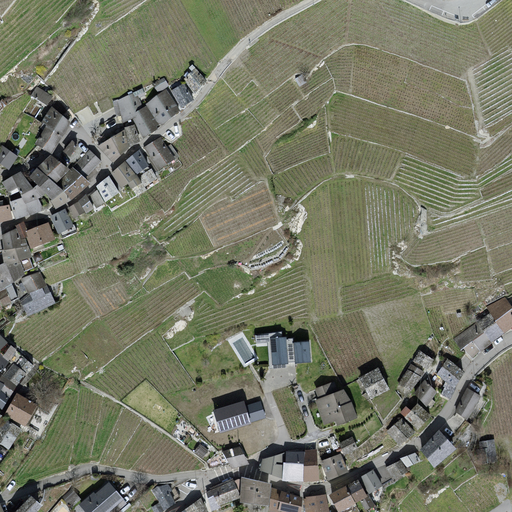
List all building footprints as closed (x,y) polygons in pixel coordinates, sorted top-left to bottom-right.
[(195,68),(183,79),(195,91),(207,80),(195,68)] [(164,77),(153,84),(158,92),(169,86),(164,77)] [(184,82),(171,90),(181,107),(194,99),(184,82)] [(53,96),(37,86),(30,95),(46,105),(53,96)] [(166,89),(145,104),(146,105),(159,124),(161,125),(181,110),(166,89)] [(135,112),(143,107),(138,95),(134,96),(133,93),(113,102),(116,117),(121,114),(123,123),(133,118),(137,116),(135,112)] [(159,124),(146,105),(143,107),(135,112),(137,116),(133,118),(143,138),(158,128),(156,126),(159,124)] [(62,135),(70,121),(52,106),(41,121),(46,124),(62,135)] [(62,135),(46,124),(35,144),(52,153),(62,135)] [(140,141),(134,124),(124,127),(125,129),(129,147),(140,141)] [(113,162),(129,147),(125,129),(98,146),(113,162)] [(167,146),(161,136),(144,147),(158,170),(179,156),(171,144),(167,146)] [(79,145),(72,140),(63,151),(70,156),(79,145)] [(0,162),(9,169),(18,155),(17,155),(13,152),(2,144),(0,146),(0,162)] [(149,165),(140,148),(125,161),(136,174),(149,165)] [(102,161),(89,149),(73,167),(85,178),(102,161)] [(56,184),(70,169),(51,154),(37,167),(56,184)] [(136,174),(125,161),(112,173),(122,187),(128,183),(131,189),(142,182),(136,174)] [(56,184),(37,167),(29,176),(37,184),(46,193),(51,199),(64,191),(56,184)] [(89,182),(85,178),(73,167),(70,169),(56,184),(64,191),(70,199),(89,182)] [(21,171),(2,182),(8,193),(18,187),(28,181),(21,171)] [(119,191),(109,176),(96,187),(105,202),(119,191)] [(33,187),(28,181),(18,187),(22,197),(25,203),(38,198),(41,197),(33,187)] [(37,184),(33,187),(41,197),(46,193),(37,184)] [(97,189),(89,196),(96,208),(105,203),(97,189)] [(70,199),(64,191),(51,199),(50,200),(55,208),(70,199)] [(94,208),(86,194),(79,201),(85,212),(86,213),(94,208)] [(22,197),(9,201),(15,218),(43,208),(38,198),(25,203),(22,197)] [(74,218),(85,212),(79,201),(68,208),(74,218)] [(0,206),(0,220),(12,218),(9,204),(0,206)] [(73,226),(65,209),(50,216),(58,233),(73,226)] [(25,231),(28,230),(24,221),(15,225),(16,228),(21,239),(25,237),(26,237),(28,236),(25,231)] [(55,238),(48,222),(28,230),(25,231),(28,236),(26,237),(30,248),(55,238)] [(21,239),(16,228),(2,234),(4,249),(28,246),(25,237),(21,239)] [(28,246),(4,249),(1,250),(3,262),(5,262),(6,263),(20,260),(32,256),(28,246)] [(47,248),(38,253),(42,260),(51,255),(47,248)] [(0,289),(25,274),(20,260),(6,263),(5,262),(3,262),(0,263),(0,289)] [(47,285),(40,271),(21,278),(28,293),(47,285)] [(56,302),(47,285),(28,293),(20,300),(27,316),(56,302)] [(11,302),(5,288),(0,290),(0,299),(3,306),(11,302)] [(511,326),(511,305),(505,296),(486,306),(490,312),(504,333),(511,326)] [(491,342),(504,333),(490,312),(476,321),(478,323),(491,342)] [(492,342),(491,342),(478,323),(454,339),(460,349),(473,341),(480,351),(492,342)] [(286,337),(270,338),(272,364),(288,363),(286,337)] [(309,341),(293,342),(294,362),(310,362),(309,341)] [(433,359),(420,350),(413,360),(427,369),(433,359)] [(0,371),(9,361),(0,354),(0,371)] [(34,365),(24,357),(17,365),(26,373),(27,374),(34,365)] [(464,371),(447,358),(436,374),(445,381),(454,388),(455,386),(464,371)] [(26,373),(17,365),(14,363),(4,376),(17,385),(26,373)] [(425,372),(411,363),(398,384),(412,391),(425,372)] [(390,389),(378,367),(358,377),(370,399),(390,389)] [(10,397),(17,385),(4,376),(2,374),(0,377),(0,381),(4,384),(1,389),(10,397)] [(437,391),(425,379),(414,393),(427,406),(437,391)] [(335,381),(315,389),(319,399),(338,392),(335,381)] [(440,394),(450,399),(456,388),(455,386),(454,388),(445,381),(443,386),(444,387),(440,394)] [(481,396),(467,387),(455,412),(467,419),(481,396)] [(0,410),(1,411),(10,397),(1,389),(0,390),(0,410)] [(319,399),(316,401),(325,425),(335,420),(337,424),(357,416),(350,401),(344,390),(338,392),(319,399)] [(25,426),(37,404),(16,392),(4,414),(25,426)] [(261,396),(215,408),(221,429),(267,417),(261,396)] [(431,415),(418,402),(410,410),(406,406),(400,412),(418,429),(431,415)] [(0,443),(9,449),(22,428),(2,417),(0,420),(0,443)] [(415,431),(402,417),(386,431),(400,445),(415,431)] [(456,448),(439,429),(420,449),(434,467),(456,448)] [(358,448),(352,436),(339,443),(344,455),(358,448)] [(494,439),(478,441),(481,462),(497,460),(494,439)] [(203,458),(209,450),(202,445),(196,453),(203,458)] [(248,463),(240,446),(222,451),(231,468),(248,463)] [(319,480),(317,449),(304,450),(304,451),(303,481),(319,480)] [(303,481),(304,451),(286,450),(285,452),(282,478),(282,480),(303,481)] [(282,478),(285,452),(262,458),(260,470),(282,478)] [(421,460),(416,452),(400,458),(407,467),(421,460)] [(349,471),(341,453),(320,461),(328,480),(349,471)] [(401,459),(385,467),(392,479),(407,471),(401,459)] [(383,485),(373,469),(359,477),(369,493),(383,485)] [(268,505),(271,483),(241,476),(240,493),(239,498),(239,501),(268,505)] [(240,493),(232,478),(210,487),(211,489),(218,506),(220,505),(239,498),(240,493)] [(366,494),(358,478),(329,494),(338,511),(360,500),(367,496),(366,494)] [(79,504),(86,511),(108,511),(124,499),(109,481),(95,493),(94,491),(79,504)] [(169,483),(152,490),(159,502),(164,510),(176,503),(170,491),(173,490),(169,483)] [(277,501),(281,490),(271,487),(269,511),(274,511),(279,511),(280,510),(278,510),(280,501),(277,501)] [(81,499),(73,489),(61,499),(70,509),(81,499)] [(218,506),(211,489),(206,492),(212,510),(221,507),(220,505),(218,506)] [(288,511),(301,511),(302,497),(281,490),(277,501),(280,501),(278,510),(280,510),(288,511)] [(368,493),(366,494),(367,496),(360,500),(365,510),(375,504),(368,493)] [(329,511),(326,494),(305,496),(306,498),(304,498),(305,511),(329,511)] [(31,495),(13,511),(34,511),(42,505),(31,495)] [(204,511),(207,510),(201,497),(185,508),(187,511),(204,511)] [(154,511),(160,511),(164,510),(159,502),(151,507),(154,511)]
